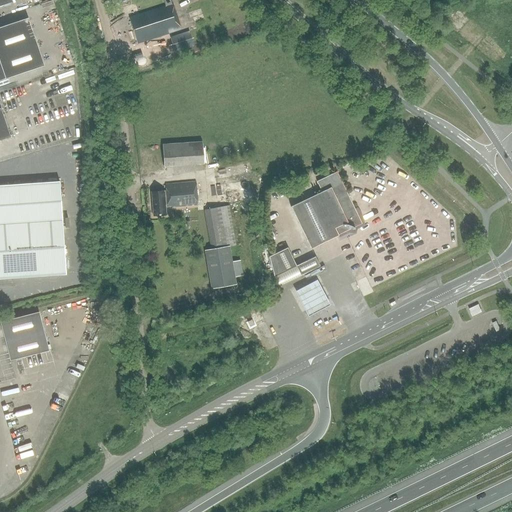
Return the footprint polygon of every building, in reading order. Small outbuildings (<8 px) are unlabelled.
[(171,0),(163,0),(166,6),(129,18),(137,44),(181,30),(173,5),(172,5),(171,0)] [(0,80),(44,66),(28,19),(0,28),(0,80)] [(188,31),(170,37),(175,51),(193,45),(188,31)] [(0,140),(11,137),(1,108),(0,108),(0,140)] [(202,142),(162,144),(164,166),(203,164),(202,142)] [(310,248),(361,223),(359,218),(336,171),(316,181),(321,191),(290,206),(310,248)] [(60,181),(37,183),(39,222),(63,221),(60,181)] [(153,215),(166,214),(166,215),(167,215),(166,207),(171,207),(172,208),(197,206),(195,182),(166,185),(166,191),(151,192),(153,215)] [(0,224),(39,222),(37,183),(0,185),(0,224)] [(229,247),(236,246),(229,206),(204,210),(211,250),(229,247)] [(39,222),(0,224),(0,285),(14,284),(13,278),(67,274),(63,221),(39,222)] [(315,256),(296,265),(287,247),(268,256),(277,286),(319,265),(315,256)] [(317,281),(296,292),(309,316),(330,305),(317,281)] [(478,304),(468,308),(471,314),(480,310),(478,304)] [(11,360),(50,350),(40,311),(1,321),(11,360)]
